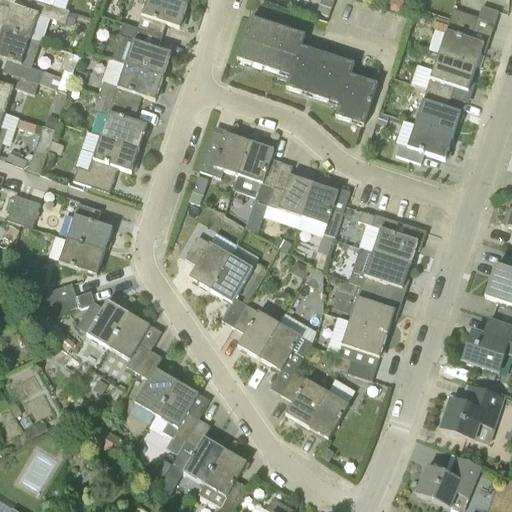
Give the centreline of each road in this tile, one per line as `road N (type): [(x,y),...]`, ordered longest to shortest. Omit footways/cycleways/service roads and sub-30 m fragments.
road 1 (residential): [(366,506),(297,479),(265,448),(147,270),(146,230),(195,89)]
road 2 (residential): [(366,506),(471,208)]
road 3 (residential): [(471,208),(369,174),(292,119),(195,89)]
road 4 (residential): [(471,208),(511,87)]
